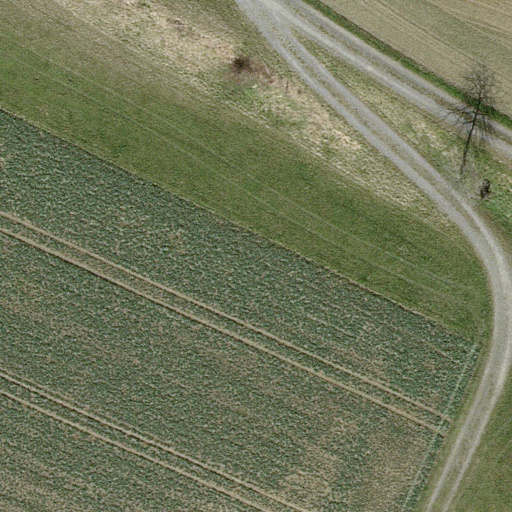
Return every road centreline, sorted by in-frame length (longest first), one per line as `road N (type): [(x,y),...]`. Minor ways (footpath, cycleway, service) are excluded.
road 1 (track): [(244,0),(338,105),(448,193),(497,257),(504,311),(495,376),(438,511)]
road 2 (track): [(511,146),(420,100),(277,0)]
